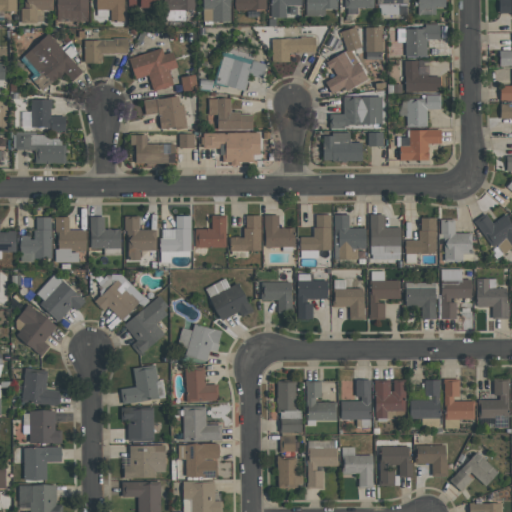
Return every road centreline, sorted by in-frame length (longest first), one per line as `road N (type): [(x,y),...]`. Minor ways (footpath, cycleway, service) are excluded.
road 1 (residential): [(466,179),(292,188),(0,186)]
road 2 (residential): [(511,349),(279,350),(258,360)]
road 3 (residential): [(471,0),(466,179)]
road 4 (residential): [(89,348),(91,511)]
road 5 (residential): [(258,360),(250,382),(253,511)]
